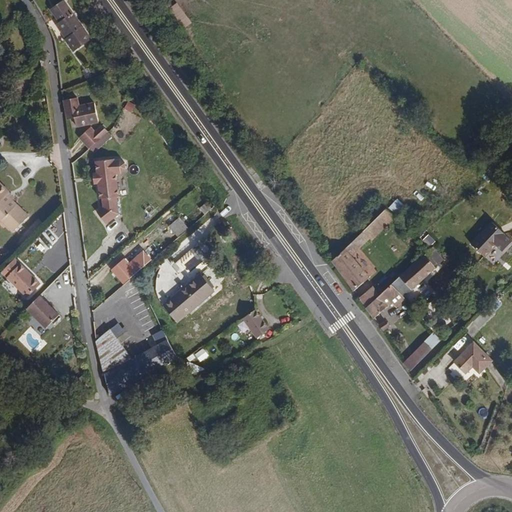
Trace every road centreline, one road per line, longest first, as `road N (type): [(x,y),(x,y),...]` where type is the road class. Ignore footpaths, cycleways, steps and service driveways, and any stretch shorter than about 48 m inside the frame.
road 1 (primary): [(101,0),(361,362),(441,511)]
road 2 (primary): [(490,484),(398,388),(119,0)]
road 3 (residential): [(104,396),(90,345),(50,45),(27,0)]
road 4 (residential): [(163,511),(104,396)]
